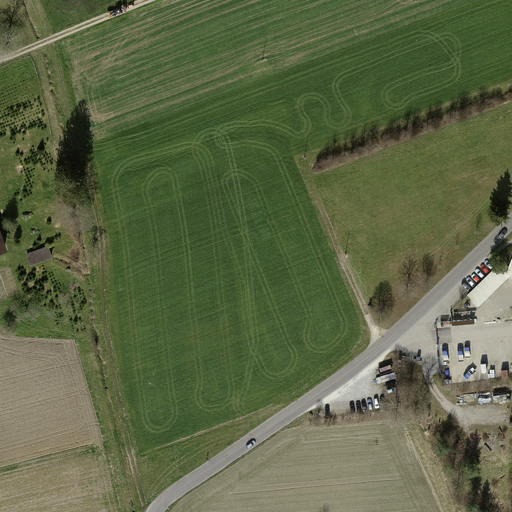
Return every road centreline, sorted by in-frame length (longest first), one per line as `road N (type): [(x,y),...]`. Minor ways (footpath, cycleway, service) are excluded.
road 1 (track): [(50,39),(100,235),(117,389),(146,511)]
road 2 (secondary): [(511,219),(349,373),(157,511)]
road 3 (track): [(147,0),(0,59)]
road 4 (track): [(382,343),(315,203)]
